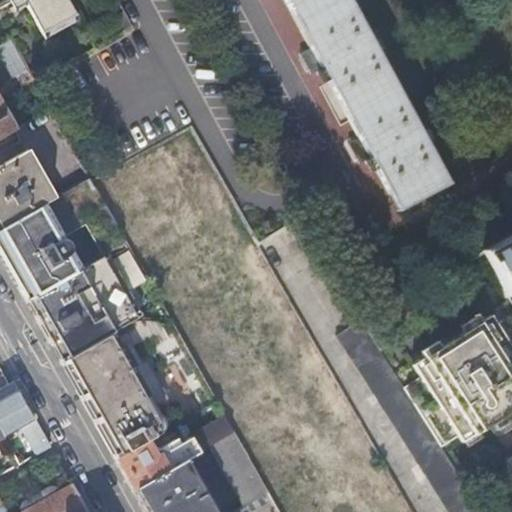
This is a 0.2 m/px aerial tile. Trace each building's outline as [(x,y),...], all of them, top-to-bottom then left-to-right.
[(108,15),(118,10),(112,0),(62,0),(69,11),(73,18),(40,37),(36,30),(19,0),(15,0),(10,3),(0,8),(0,44),(9,40),(20,60),(31,80),(117,30),(108,15)] [(8,0),(0,0),(0,8),(10,3),(8,0)] [(8,0),(10,3),(15,0),(19,0),(36,30),(69,11),(62,0),(8,0)] [(283,0),(310,48),(321,69),(359,137),(370,157),(396,206),(443,181),(349,5),(345,0),(283,0)] [(127,24),(118,10),(108,15),(117,30),(127,24)] [(73,18),(69,11),(36,30),(40,37),(73,18)] [(311,75),(321,69),(310,48),(299,54),(311,75)] [(0,135),(12,129),(0,106),(0,135)] [(189,128),(89,182),(124,244),(128,251),(138,269),(139,268),(277,511),(378,511),(217,222),(163,253),(125,186),(198,145),(189,128)] [(359,163),(370,157),(359,137),(348,143),(359,163)] [(0,227),(53,198),(26,149),(0,163),(0,227)] [(89,182),(87,178),(60,194),(53,198),(0,227),(0,259),(1,261),(23,300),(104,254),(124,244),(89,182)] [(511,236),(484,253),(508,297),(511,294),(511,236)] [(104,254),(23,300),(32,315),(58,361),(138,315),(104,254)] [(158,304),(138,315),(58,361),(60,365),(82,403),(113,459),(164,430),(129,369),(120,352),(123,351),(126,349),(130,348),(134,346),(138,345),(142,343),(145,343),(149,343),(151,343),(146,346),(155,360),(159,358),(163,365),(185,352),(159,306),(158,304)] [(417,379),(400,390),(438,449),(455,438),(458,444),(511,409),(511,315),(494,327),(488,317),(410,367),(417,379)] [(400,390),(359,325),(335,339),(446,511),(477,511),(438,449),(400,390)] [(144,361),(129,369),(164,430),(176,424),(179,422),(144,361)] [(38,428),(12,382),(7,384),(0,388),(0,393),(3,399),(0,400),(0,435),(1,437),(18,427),(34,456),(49,447),(38,428)] [(164,430),(113,459),(130,489),(182,460),(206,445),(230,432),(221,416),(184,438),(176,424),(164,430)] [(241,506),(265,493),(252,471),(231,433),(230,432),(206,445),(241,506)] [(182,460),(130,489),(140,506),(143,511),(211,511),(195,483),(189,486),(185,478),(191,475),(182,460)] [(70,485),(38,503),(43,511),(84,511),(75,494),(70,485)] [(43,511),(38,503),(21,511),(43,511)]
